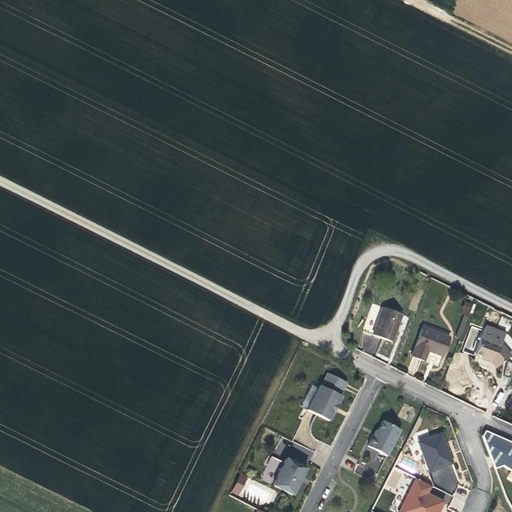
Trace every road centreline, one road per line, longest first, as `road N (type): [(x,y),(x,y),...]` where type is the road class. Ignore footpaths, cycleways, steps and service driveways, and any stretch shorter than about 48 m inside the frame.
road 1 (unclassified): [(0,177),(330,345)]
road 2 (residential): [(380,370),(307,511)]
